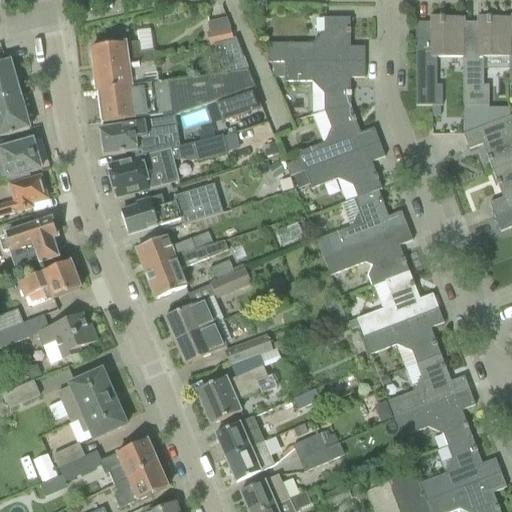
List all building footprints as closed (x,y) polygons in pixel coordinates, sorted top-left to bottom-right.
[(429,24),(415,24),(415,107),(432,107),(440,107),(442,107),(442,87),(436,87),(436,59),(462,59),(463,59),(463,24),(463,19),(444,19),(444,18),(440,18),(440,24),(430,24),(429,24)] [(463,59),(462,59),(462,107),(473,107),(489,107),(489,87),(484,87),(483,59),(497,59),(497,49),(509,49),(510,34),(510,19),(491,19),(490,18),(487,18),(487,24),(476,24),(463,24),(463,59)] [(214,47),(236,42),(235,41),(233,42),(230,29),(226,20),(208,24),(210,34),(206,35),(209,47),(214,46),(214,47)] [(312,45),(267,45),(267,55),(267,64),(273,64),(285,64),(364,64),(364,49),(350,49),(349,20),(324,20),(323,33),(312,45)] [(214,47),(220,75),(221,76),(247,72),(236,42),(214,47)] [(153,53),(140,54),(138,44),(91,50),(94,72),(154,64),(153,53)] [(0,102),(19,97),(9,62),(0,64),(0,102)] [(95,80),(92,82),(92,87),(96,88),(96,95),(100,94),(127,90),(145,88),(145,87),(143,76),(156,74),(155,68),(154,64),(94,72),(95,80)] [(285,64),(273,64),(273,78),(285,78),(285,64)] [(285,78),(285,79),(285,84),(311,84),(312,84),(314,84),(324,95),(312,95),(312,116),(324,113),(350,108),(350,80),(364,80),(364,64),(285,64),(285,78)] [(127,90),(100,94),(104,123),(100,124),(101,125),(162,117),(162,121),(170,120),(172,119),(173,119),(210,105),(216,103),(230,99),(253,91),(255,90),(251,80),(247,72),(221,76),(220,75),(157,85),(145,87),(145,88),(127,90)] [(230,99),(216,103),(223,122),(260,110),(253,91),(230,99)] [(19,97),(0,102),(0,139),(29,131),(19,97)] [(323,145),(297,154),(299,160),(304,173),(379,144),(373,130),(360,135),(350,108),(324,113),(330,132),(325,144),(323,145)] [(511,117),(509,118),(463,136),(468,151),(482,146),(492,173),(511,165),(511,154),(511,152),(511,149),(511,117)] [(131,131),(98,134),(100,161),(133,158),(132,145),(143,145),(142,130),(131,131)] [(222,139),(193,146),(197,163),(226,155),(222,139)] [(0,183),(41,171),(32,142),(12,148),(10,141),(0,143),(0,183)] [(275,144),(263,148),(266,160),(278,157),(275,144)] [(304,173),(293,177),(298,191),(309,186),(310,190),(336,180),(337,181),(352,188),(356,199),(357,200),(377,192),(378,192),(381,191),(371,164),(384,159),(379,144),(304,173)] [(170,152),(155,156),(108,168),(116,199),(148,191),(148,190),(178,183),(170,152)] [(278,164),(268,170),(275,181),(285,174),(278,164)] [(511,165),(492,173),(502,199),(489,205),(494,219),(511,212),(511,165)] [(14,203),(0,207),(0,218),(32,210),(30,205),(47,201),(40,178),(9,187),(14,203)] [(137,208),(121,213),(128,237),(180,220),(182,227),(222,215),(213,186),(173,199),(175,204),(164,207),(161,198),(136,205),(137,208)] [(340,207),(349,228),(316,241),(323,260),(406,228),(401,214),(387,219),(378,192),(377,192),(357,200),(356,199),(353,200),(339,206),(339,207),(340,207)] [(511,212),(494,219),(500,233),(511,228),(511,212)] [(5,236),(0,239),(0,246),(2,253),(7,253),(9,253),(14,270),(39,262),(39,263),(56,257),(54,248),(58,247),(55,239),(57,238),(51,221),(18,232),(5,236)] [(406,228),(323,260),(331,277),(364,264),(371,268),(367,277),(372,288),(384,284),(409,274),(399,248),(412,242),(406,228)] [(154,243),(136,250),(144,272),(194,252),(190,241),(170,249),(166,238),(154,243)] [(194,252),(144,272),(156,301),(174,294),(186,289),(179,271),(207,260),(223,253),(219,244),(203,249),(194,252)] [(70,264),(18,283),(24,298),(42,291),(47,302),(52,300),(80,290),(70,264)] [(244,272),(210,286),(216,300),(250,286),(244,272)] [(409,274),(384,284),(389,297),(383,310),(356,321),(358,328),(363,339),(438,310),(432,296),(419,301),(409,274)] [(192,307),(164,319),(174,343),(215,325),(205,301),(192,307)] [(443,325),(438,310),(363,339),(369,357),(395,347),(412,355),(416,366),(440,356),(430,330),(443,325)] [(0,334),(23,325),(17,311),(0,317),(0,334)] [(82,316),(48,329),(37,333),(50,366),(80,355),(79,351),(97,343),(90,327),(86,328),(82,316)] [(356,321),(348,324),(351,331),(358,328),(356,321)] [(23,325),(0,334),(0,350),(28,339),(23,325)] [(215,325),(174,343),(184,367),(226,349),(215,325)] [(230,367),(259,357),(272,352),(267,337),(224,353),(230,367)] [(440,356),(416,366),(420,378),(413,393),(387,403),(394,421),(469,392),(464,378),(450,383),(440,356)] [(225,380),(196,393),(210,427),(240,414),(235,402),(259,392),(256,384),(267,379),(262,368),(263,367),(259,357),(230,367),(235,380),(227,384),(225,380)] [(78,422),(116,405),(102,372),(69,386),(70,389),(57,395),(71,425),(78,422)] [(3,396),(10,410),(39,397),(32,383),(3,396)] [(319,403),(314,391),(293,401),(298,412),(319,403)] [(474,407),(469,392),(394,421),(400,439),(426,429),(443,437),(447,448),(471,439),(461,412),(474,407)] [(373,407),(380,424),(392,420),(386,402),(373,407)] [(126,427),(116,405),(78,422),(83,435),(89,432),(93,441),(126,427)] [(253,419),(239,425),(215,436),(225,460),(263,443),(253,419)] [(318,436),(292,447),(298,462),(324,450),(324,449),(322,445),(318,436)] [(445,475),(418,485),(425,503),(500,475),(495,460),(481,465),(471,439),(447,448),(452,460),(445,475)] [(22,464),(40,457),(33,441),(16,448),(22,464)] [(147,442),(101,462),(99,463),(104,476),(109,474),(114,487),(127,480),(128,480),(158,467),(147,442)] [(274,468),(263,443),(225,460),(236,484),(274,468)] [(324,450),(298,462),(304,475),(343,457),(344,457),(337,443),(324,449),(324,450)] [(58,470),(84,458),(78,446),(52,457),(58,470)] [(91,455),(84,458),(58,470),(65,483),(97,469),(91,455)] [(127,480),(114,487),(118,495),(114,497),(119,510),(167,489),(158,467),(128,480),(127,480)] [(428,511),(425,503),(418,485),(413,471),(387,483),(398,511),(428,511)] [(500,475),(425,503),(428,511),(456,511),(499,511),(492,494),(506,489),(500,475)] [(278,477),(258,486),(240,494),(247,511),(263,511),(289,501),(278,477)] [(345,487),(320,498),(325,511),(326,511),(344,504),(351,500),(350,499),(347,492),(346,490),(345,487)] [(293,511),(289,501),(263,511),(293,511)]
